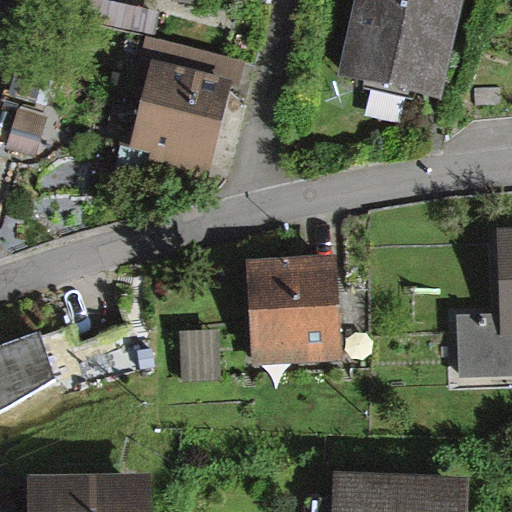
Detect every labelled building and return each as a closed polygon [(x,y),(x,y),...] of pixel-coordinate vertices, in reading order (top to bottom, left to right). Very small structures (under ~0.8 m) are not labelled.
[(348,0),(332,76),(420,95),(441,0),(348,0)] [(193,180),(221,81),(144,59),(116,158),(193,180)] [(0,143),(0,145),(26,153),(37,112),(11,104),(0,143)] [(511,233),(490,234),(492,326),(451,327),(452,377),(511,375),(511,233)] [(246,360),(328,357),(325,260),(243,263),(246,360)] [(175,375),(205,374),(203,331),(174,332),(175,375)] [(39,335),(0,348),(0,407),(52,377),(39,335)] [(444,511),(445,472),(322,469),(321,511),(444,511)] [(130,511),(130,477),(10,481),(10,511),(130,511)]
